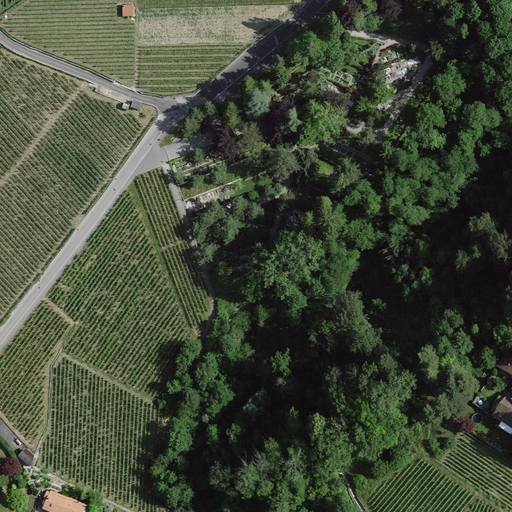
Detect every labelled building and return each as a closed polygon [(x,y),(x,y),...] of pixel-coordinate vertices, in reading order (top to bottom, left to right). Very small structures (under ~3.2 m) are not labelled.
[(135,8),(124,7),(124,20),(134,20),(135,8)] [(143,106),(135,104),(133,111),(141,113),(143,106)] [(219,122),(210,126),(213,134),(222,130),(219,122)] [(511,353),(511,352),(495,365),(511,378),(511,353)] [(511,403),(505,399),(494,415),(511,426),(511,403)] [(34,460),(25,452),(20,458),(29,466),(34,460)] [(78,511),(50,498),(42,511),(78,511)]
